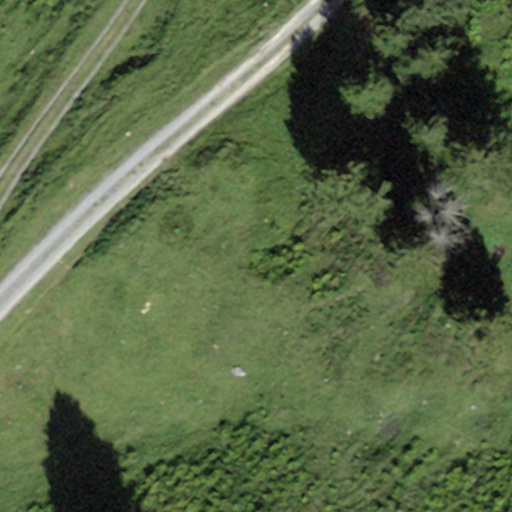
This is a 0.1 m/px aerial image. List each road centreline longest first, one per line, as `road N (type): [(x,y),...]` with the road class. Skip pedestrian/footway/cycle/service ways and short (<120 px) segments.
road 1 (track): [(0,298),(116,183),(328,0)]
road 2 (track): [(123,0),(46,88),(0,170)]
